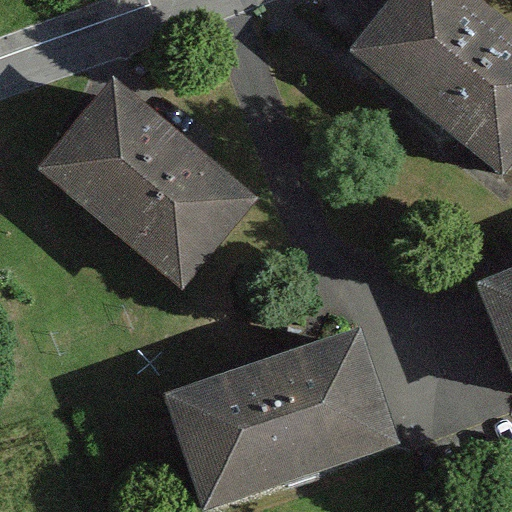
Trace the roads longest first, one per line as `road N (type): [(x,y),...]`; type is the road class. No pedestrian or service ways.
road 1 (unknown): [(0,229),(91,312),(193,373)]
road 2 (residential): [(0,69),(190,0)]
